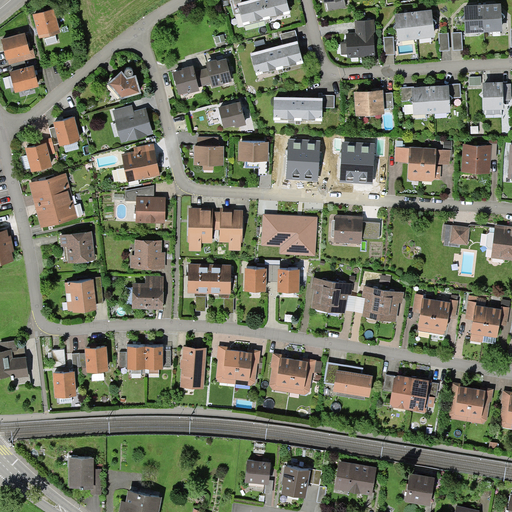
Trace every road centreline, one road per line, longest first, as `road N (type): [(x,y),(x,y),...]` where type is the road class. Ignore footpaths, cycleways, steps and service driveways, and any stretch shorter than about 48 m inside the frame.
road 1 (residential): [(1,133),(46,326),(258,332),(511,373)]
road 2 (residential): [(511,209),(195,189),(178,173),(148,54),(134,29)]
road 3 (residential): [(306,0),(333,72),(511,64)]
road 4 (residential): [(1,133),(134,29)]
